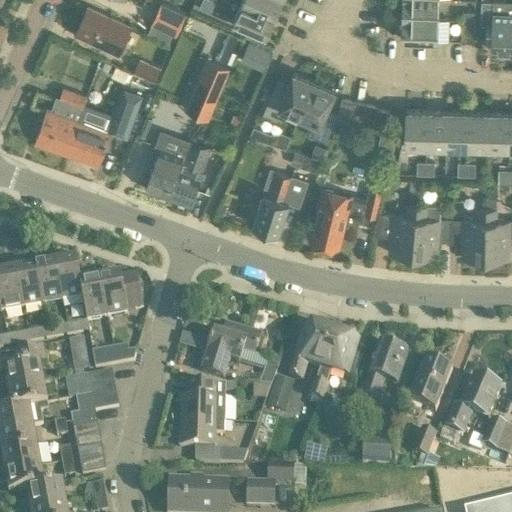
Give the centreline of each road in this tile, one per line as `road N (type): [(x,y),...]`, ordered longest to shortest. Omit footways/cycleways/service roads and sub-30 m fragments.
road 1 (residential): [(511,296),(415,296),(287,276),(191,243)]
road 2 (residential): [(131,511),(124,476),(191,243)]
road 3 (residential): [(511,82),(370,72),(355,58),(350,0)]
road 4 (residential): [(191,243),(0,175)]
